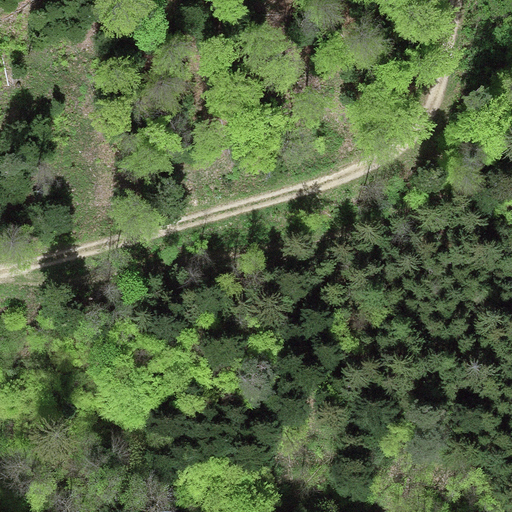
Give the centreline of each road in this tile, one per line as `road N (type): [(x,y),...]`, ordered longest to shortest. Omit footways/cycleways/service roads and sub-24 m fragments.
road 1 (track): [(456,0),(443,99),(419,141),(366,179),(0,273)]
road 2 (track): [(511,108),(479,175),(358,227),(54,280),(0,273)]
